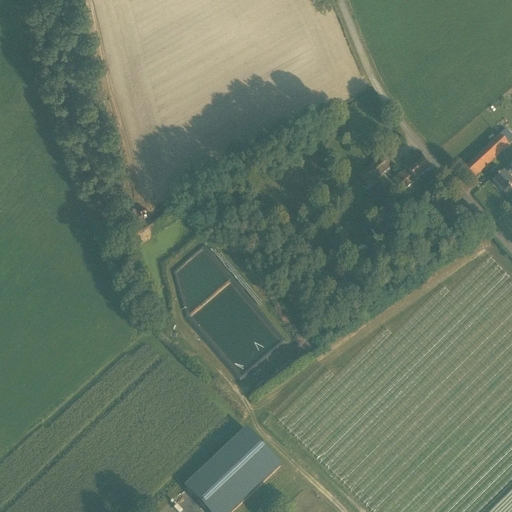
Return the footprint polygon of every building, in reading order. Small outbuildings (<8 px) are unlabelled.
[(506,135),(498,127),(483,140),(489,146),(462,171),(471,181),(511,143),(511,135),(509,132),(506,135)] [(383,156),(375,163),(367,169),(358,176),(366,186),(375,178),(376,180),(392,167),(383,156)] [(401,174),(392,181),(402,192),(428,170),(416,156),(404,167),(406,170),(401,175),(401,174)] [(504,195),(511,188),(511,187),(511,182),(509,179),(511,176),(511,171),(509,168),(493,183),(504,195)] [(246,431),(183,490),(204,511),(232,511),(252,493),(280,467),(246,431)] [(266,507),(261,511),(322,511),(280,467),(252,493),(266,507)]
